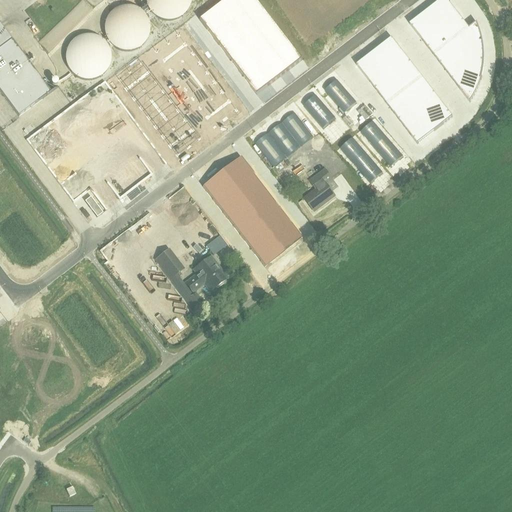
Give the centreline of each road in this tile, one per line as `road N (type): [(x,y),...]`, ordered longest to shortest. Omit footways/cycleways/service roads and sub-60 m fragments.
road 1 (unclassified): [(506,71),(479,126),(39,462)]
road 2 (unclassified): [(413,0),(26,292),(0,279)]
